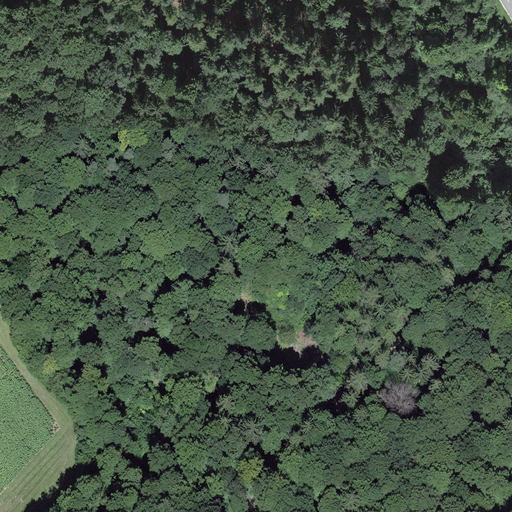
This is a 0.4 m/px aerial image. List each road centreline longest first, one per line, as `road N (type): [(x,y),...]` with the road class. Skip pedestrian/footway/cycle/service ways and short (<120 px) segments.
road 1 (track): [(511,268),(480,278),(292,443),(254,511)]
road 2 (track): [(251,303),(342,396)]
